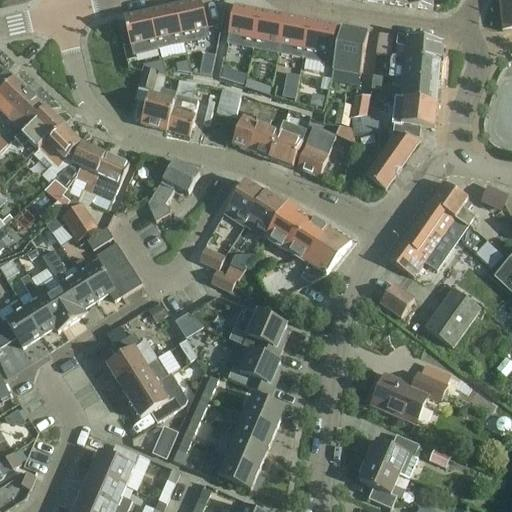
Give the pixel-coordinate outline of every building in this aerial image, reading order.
[(387,0),(387,6),(409,9),(410,0),(387,0)] [(410,0),(409,9),(432,12),(432,0),(410,0)] [(511,1),(499,3),(502,34),(511,33),(511,1)] [(201,2),(175,9),(185,47),(210,41),(201,2)] [(175,9),(151,14),(160,53),(185,47),(175,9)] [(235,9),(228,48),(254,53),(261,14),(235,9)] [(151,14),(125,20),(134,59),(160,53),(151,14)] [(261,14),(254,53),(279,58),(286,19),(261,14)] [(286,19),(279,58),(304,63),(311,24),(286,19)] [(311,24),(304,63),(330,68),(337,29),(311,24)] [(369,36),(341,30),(333,74),(360,79),(369,36)] [(390,60),(393,39),(380,37),(376,58),(390,60)] [(406,50),(405,62),(441,67),(443,45),(398,39),(396,49),(406,50)] [(392,70),(391,81),(395,82),(403,82),(439,87),(441,67),(405,62),(393,60),(392,70)] [(376,62),(373,79),(382,80),(384,64),(376,62)] [(144,71),(138,91),(152,95),(158,75),(144,71)] [(0,111),(20,131),(16,134),(20,137),(46,111),(7,72),(0,78),(0,111)] [(380,93),(382,80),(373,79),(371,91),(380,93)] [(438,108),(439,87),(403,82),(403,83),(395,82),(394,91),(403,91),(402,103),(438,108)] [(179,84),(177,96),(166,135),(167,135),(167,134),(189,140),(195,118),(198,104),(186,101),(187,97),(194,98),(196,87),(179,84)] [(166,135),(177,96),(162,92),(160,101),(149,98),(141,128),(166,135)] [(223,93),(217,117),(235,122),(241,98),(223,93)] [(355,100),(351,122),(366,120),(370,99),(355,100)] [(392,129),(394,130),(401,130),(401,128),(421,130),(435,132),(438,108),(402,103),(398,102),(396,112),(403,113),(401,124),(393,123),(392,129)] [(46,111),(20,137),(16,141),(23,149),(29,143),(39,153),(64,129),(46,111)] [(232,148),(270,163),(279,138),(268,134),(272,125),(259,120),(257,125),(243,120),(232,148)] [(283,127),(279,138),(270,163),(292,171),(303,143),(299,141),(297,145),(291,142),(296,131),(283,127)] [(420,143),(421,130),(401,128),(401,130),(394,130),(393,140),(392,140),(392,141),(394,142),(369,177),(367,180),(366,181),(385,194),(386,195),(386,194),(386,193),(396,178),(397,179),(401,172),(400,172),(420,144),(421,144),(421,143),(420,143)] [(64,129),(39,153),(34,158),(40,165),(45,160),(54,169),(50,173),(58,181),(74,166),(83,147),(64,129)] [(297,172),(319,180),(320,181),(336,139),(313,129),(297,172)] [(74,166),(58,181),(58,182),(57,184),(68,193),(77,181),(76,181),(81,171),(96,178),(105,158),(83,148),(83,147),(74,166)] [(113,207),(130,168),(105,158),(96,178),(81,171),(76,181),(77,181),(87,187),(84,194),(113,207)] [(174,166),(172,170),(148,208),(156,226),(171,218),(170,212),(168,204),(176,192),(189,198),(201,179),(174,165),(174,166)] [(245,231),(246,230),(245,229),(265,198),(264,198),(245,186),(225,218),(245,231)] [(432,205),(431,206),(459,226),(468,231),(469,229),(475,221),(463,212),(468,204),(444,188),(432,205)] [(507,201),(506,200),(489,193),(482,207),(500,215),(503,208),(507,201)] [(265,197),(264,198),(265,198),(245,229),(246,230),(265,242),(266,242),(286,210),(265,197)] [(84,206),(63,220),(79,245),(100,231),(84,206)] [(431,206),(403,245),(420,256),(440,270),(460,242),(468,231),(459,226),(431,206)] [(288,207),(286,210),(266,242),(304,266),(304,265),(329,233),(329,232),(289,207),(289,208),(288,207)] [(478,235),(508,264),(511,259),(511,244),(490,223),(478,235)] [(94,255),(113,242),(107,232),(87,245),(94,255)] [(326,279),(351,247),(329,233),(304,265),(309,268),(301,280),(311,287),(326,279)] [(390,264),(389,265),(414,282),(415,281),(415,280),(424,267),(432,273),(436,276),(440,270),(420,256),(403,245),(390,264)] [(99,267),(102,271),(123,258),(117,247),(97,260),(100,266),(99,267)] [(489,247),(477,259),(492,272),(503,260),(489,247)] [(56,252),(42,261),(46,267),(54,281),(62,294),(63,293),(81,321),(86,318),(84,314),(97,305),(80,278),(79,278),(69,285),(63,275),(68,272),(56,252)] [(200,265),(219,274),(225,261),(205,252),(200,265)] [(19,262),(23,273),(36,269),(32,257),(19,262)] [(102,271),(108,282),(129,268),(123,258),(102,271)] [(511,262),(495,280),(511,296),(511,262)] [(124,300),(117,290),(116,288),(114,290),(108,282),(102,271),(99,267),(98,266),(88,273),(82,263),(73,269),(79,278),(80,278),(97,305),(109,297),(115,306),(124,300)] [(10,304),(24,299),(17,280),(15,280),(10,264),(0,267),(0,284),(3,283),(10,304)] [(116,288),(117,290),(136,278),(129,268),(108,282),(114,290),(116,288)] [(225,278),(217,274),(211,287),(231,296),(237,283),(239,284),(243,275),(230,269),(225,278)] [(142,288),(136,278),(117,290),(124,300),(142,288)] [(62,294),(54,281),(38,291),(44,301),(43,301),(63,333),(81,321),(63,293),(62,294)] [(379,308),(385,312),(401,323),(414,305),(392,290),(379,308)] [(58,336),(63,333),(43,301),(44,301),(38,291),(29,297),(35,306),(25,312),(25,313),(42,340),(55,332),(58,336)] [(453,352),(481,312),(460,299),(452,294),(425,333),(453,352)] [(0,321),(0,351),(16,341),(23,352),(42,340),(25,313),(25,312),(19,303),(10,309),(16,318),(6,325),(3,327),(0,321)] [(284,335),(287,329),(257,316),(247,339),(242,350),(250,354),(250,352),(277,364),(289,337),(284,335)] [(188,318),(175,326),(186,343),(204,331),(188,318)] [(107,369),(118,387),(146,369),(158,362),(146,344),(141,347),(134,337),(111,352),(117,362),(107,369)] [(198,362),(191,350),(183,355),(190,366),(198,362)] [(280,365),(277,364),(250,352),(250,354),(241,374),(233,371),(228,382),(270,401),(282,373),(277,371),(280,365)] [(146,369),(118,387),(129,405),(157,387),(168,380),(163,372),(158,362),(146,369)] [(425,370),(421,379),(447,390),(451,380),(425,370)] [(441,404),(447,390),(421,379),(418,377),(413,390),(385,378),(371,409),(415,428),(429,398),(441,404)] [(168,380),(157,387),(129,405),(141,423),(151,416),(158,427),(186,409),(188,404),(172,378),(168,380)] [(213,397),(218,383),(211,380),(205,393),(213,397)] [(4,387),(0,388),(0,400),(2,406),(11,401),(4,387)] [(253,399),(244,419),(277,433),(285,413),(253,399)] [(199,407),(193,421),(201,424),(206,411),(199,407)] [(33,408),(11,420),(24,444),(46,432),(33,408)] [(236,440),(268,453),(277,433),(244,419),(236,440)] [(511,428),(511,425),(510,423),(507,421),(505,420),(502,420),(500,421),(498,423),(497,425),(496,427),(496,430),(497,432),(498,434),(500,435),(503,436),(505,436),(508,435),(510,433),(511,430),(511,428)] [(201,424),(193,421),(187,434),(195,437),(201,424)] [(365,463),(400,479),(409,483),(418,462),(415,461),(419,449),(396,439),(391,451),(377,444),(374,452),(371,450),(365,463)] [(236,440),(227,460),(259,474),(268,453),(236,440)] [(184,441),(178,454),(186,458),(192,444),(184,441)] [(445,457),(462,464),(466,451),(450,445),(445,457)] [(100,455),(91,475),(126,490),(140,459),(116,449),(111,460),(100,455)] [(450,460),(435,454),(430,464),(445,471),(450,460)] [(13,474),(21,468),(14,456),(6,462),(13,474)] [(259,474),(227,460),(218,481),(251,494),(259,474)] [(388,511),(391,511),(397,501),(401,503),(405,494),(395,490),(400,479),(365,463),(359,476),(362,477),(359,485),(374,491),(368,503),(388,511)] [(168,484),(175,488),(180,477),(173,474),(168,484)] [(122,500),(126,490),(91,475),(83,495),(121,511),(129,511),(133,505),(122,500)] [(21,489),(30,493),(36,481),(27,477),(21,489)] [(211,497),(203,493),(197,507),(205,510),(211,497)] [(121,511),(83,495),(75,511),(121,511)]
